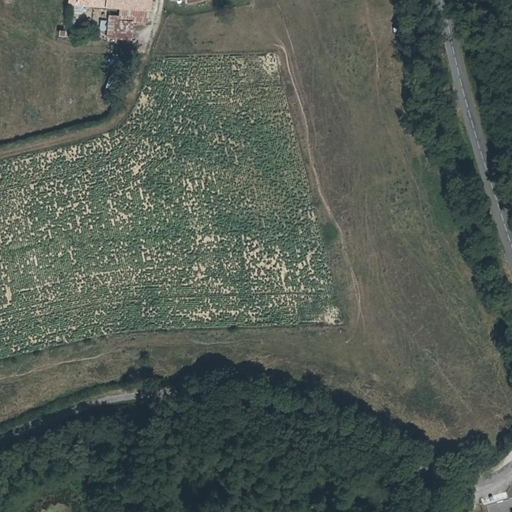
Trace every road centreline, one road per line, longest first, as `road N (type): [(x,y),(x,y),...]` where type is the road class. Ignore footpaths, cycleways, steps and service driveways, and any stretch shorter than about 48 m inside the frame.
road 1 (track): [(511,465),(489,481),(243,394),(118,394),(0,447)]
road 2 (secondary): [(511,247),(459,92),(443,0)]
